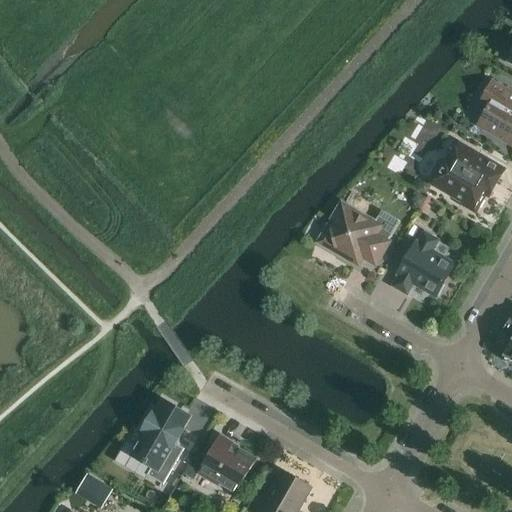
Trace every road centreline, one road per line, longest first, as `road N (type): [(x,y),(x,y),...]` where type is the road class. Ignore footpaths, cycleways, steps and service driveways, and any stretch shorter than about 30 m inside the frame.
road 1 (residential): [(386,490),(206,388)]
road 2 (residential): [(386,490),(457,367)]
road 3 (residential): [(457,367),(336,295)]
